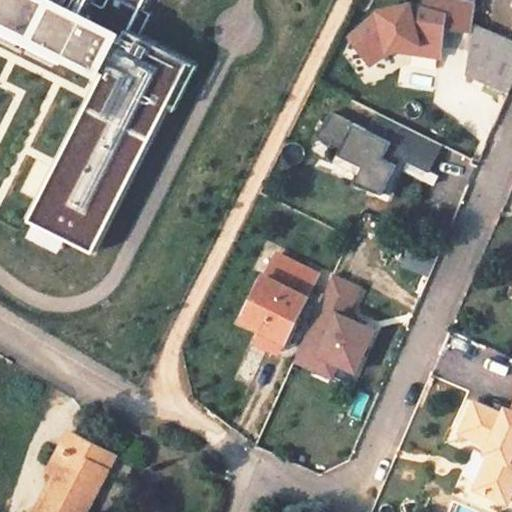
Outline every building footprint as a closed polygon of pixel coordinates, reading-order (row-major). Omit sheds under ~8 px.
[(0,0),(0,23),(93,66),(24,213),(91,246),(189,54),(122,23),(133,0),(0,0)] [(427,2),(419,18),(438,27),(446,11),(427,2)] [(510,93),(511,88),(511,37),(473,23),(466,77),(510,93)] [(353,181),(382,194),(397,160),(430,174),(443,143),(401,125),(394,140),(330,113),(319,138),(340,147),(334,160),(358,170),(353,181)] [(261,330),(281,340),(315,272),(272,251),(238,319),(261,330)] [(297,365),(332,378),(336,366),(358,374),(375,327),(350,318),(362,284),(330,273),(297,365)] [(281,340),(261,330),(255,342),(275,352),(281,340)] [(511,486),(511,406),(509,414),(473,399),(461,427),(489,439),(485,448),(490,450),(475,485),(507,499),(511,486)] [(39,511),(89,511),(117,457),(71,435),(64,449),(70,452),(57,479),(39,511)] [(70,452),(64,449),(50,475),(57,479),(70,452)]
